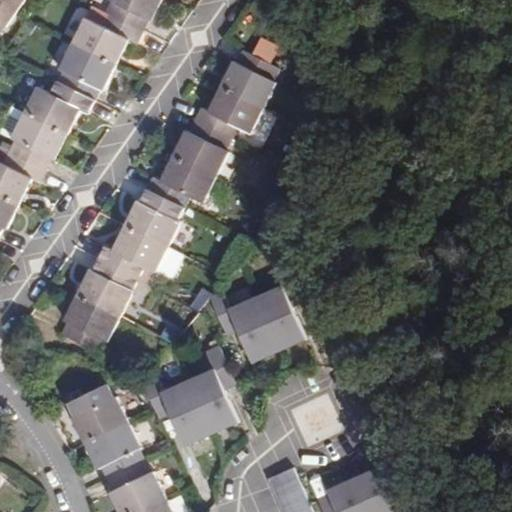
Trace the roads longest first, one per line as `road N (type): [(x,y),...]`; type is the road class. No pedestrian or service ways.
road 1 (residential): [(0,324),(229,0)]
road 2 (residential): [(0,399),(62,474),(76,511)]
road 3 (residential): [(240,511),(247,474),(319,412)]
